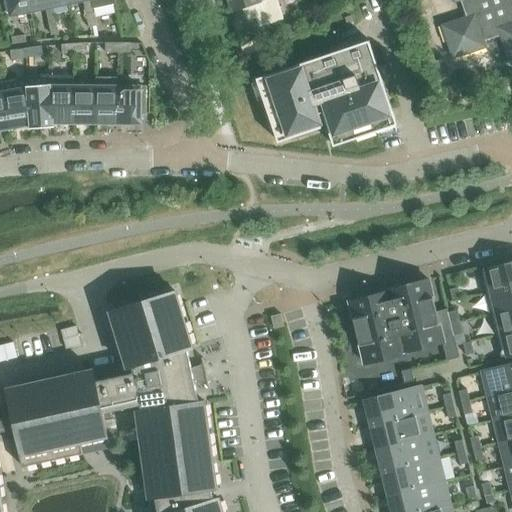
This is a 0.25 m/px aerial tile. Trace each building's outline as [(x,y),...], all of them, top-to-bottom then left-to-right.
[(7,0),(11,16),(30,12),(27,0),(7,0)] [(27,0),(30,12),(46,9),(48,22),(56,21),(53,8),(49,8),(47,0),(27,0)] [(47,0),(49,8),(53,8),(68,4),(67,0),(47,0)] [(67,0),(68,4),(83,1),(86,15),(93,13),(92,9),(90,0),(88,0),(87,0),(86,0),(67,0)] [(86,0),(87,0),(88,0),(90,0),(92,9),(116,5),(114,0),(86,0)] [(228,0),(233,12),(243,9),(249,7),(251,13),(258,16),(259,18),(262,27),(283,20),(276,0),(228,0)] [(511,0),(453,0),(454,3),(460,1),(461,4),(466,17),(441,26),(453,60),(487,48),(485,42),(499,37),(508,62),(511,60),(511,0)] [(96,26),(93,13),(86,15),(89,28),(96,26)] [(58,34),(56,21),(48,22),(51,36),(58,34)] [(302,35),(298,21),(285,25),(290,39),(302,35)] [(25,36),(12,38),(13,45),(26,43),(25,36)] [(334,147),(398,125),(369,41),(257,79),(278,143),(321,128),(317,115),(323,113),(334,147)] [(87,43),(74,44),(75,54),(87,53),(87,43)] [(105,53),(118,53),(118,43),(105,43),(105,53)] [(131,44),(118,43),(118,53),(131,53),(131,44)] [(74,44),(61,45),(62,55),(73,54),(75,54),(74,44)] [(41,47),(23,49),(24,59),(42,56),(41,47)] [(12,61),(24,59),(23,49),(10,51),(12,61)] [(444,60),(427,66),(433,84),(450,79),(444,60)] [(26,80),(27,89),(31,125),(30,125),(30,130),(54,128),(53,123),(52,123),(50,87),(49,77),(49,76),(25,78),(26,80)] [(75,77),(49,77),(50,87),(52,123),(53,123),(74,123),(74,125),(74,88),(75,77)] [(117,125),(118,88),(118,78),(96,78),(96,88),(96,123),(117,124),(117,125)] [(10,128),(30,125),(31,125),(27,89),(26,80),(2,83),(10,130),(11,130),(10,128)] [(9,130),(10,130),(2,83),(0,83),(0,130),(9,129),(9,130)] [(75,123),(96,123),(96,88),(74,88),(74,125),(75,124),(75,123)] [(145,88),(118,88),(117,125),(118,125),(118,124),(140,124),(140,114),(145,114),(145,88)] [(511,264),(480,272),(485,294),(511,287),(511,264)] [(456,276),(449,277),(450,285),(458,283),(456,276)] [(406,354),(404,348),(442,339),(436,312),(429,280),(387,291),(388,293),(349,302),(364,364),(406,354)] [(511,287),(485,294),(490,315),(511,309),(511,287)] [(460,300),(457,288),(450,290),(453,302),(460,300)] [(0,511),(1,511),(0,501),(0,432),(16,429),(21,454),(20,454),(22,467),(83,454),(80,442),(108,436),(103,414),(116,411),(140,406),(141,410),(138,411),(151,499),(155,498),(158,511),(222,511),(218,498),(214,500),(211,491),(216,490),(204,401),(199,402),(195,384),(207,383),(208,389),(210,389),(203,358),(202,359),(203,365),(192,369),(188,351),(192,349),(175,292),(111,311),(129,369),(132,368),(133,374),(108,379),(96,382),(94,371),(7,391),(13,418),(0,420),(0,511)] [(511,309),(490,315),(496,336),(511,331),(511,309)] [(451,324),(460,322),(457,311),(448,313),(451,324)] [(284,327),(281,314),(271,317),(274,329),(284,327)] [(454,336),(463,334),(460,322),(451,324),(454,336)] [(76,326),(61,330),(66,350),(81,346),(76,326)] [(511,331),(496,336),(501,358),(511,354),(511,331)] [(474,354),(471,342),(463,344),(466,356),(474,354)] [(14,343),(0,346),(0,362),(18,358),(14,343)] [(489,397),(511,391),(511,365),(483,373),(489,397)] [(411,371),(411,369),(401,371),(404,384),(414,382),(411,371)] [(372,426),(426,412),(420,388),(366,402),(372,426)] [(467,390),(459,392),(462,403),(469,402),(467,390)] [(495,420),(511,415),(511,391),(489,397),(495,420)] [(454,405),(451,394),(443,396),(446,407),(454,405)] [(472,413),(469,402),(462,403),(464,415),(472,413)] [(454,405),(446,407),(449,419),(456,417),(454,405)] [(426,412),(372,426),(378,449),(432,436),(426,412)] [(501,443),(511,440),(511,415),(495,420),(501,443)] [(384,472),(438,459),(432,436),(378,449),(384,472)] [(481,448),(478,436),(470,438),(473,450),(481,448)] [(465,452),(462,440),(454,442),(457,454),(465,452)] [(506,467),(511,465),(511,440),(501,443),(506,467)] [(484,460),(481,448),(473,450),(476,462),(484,460)] [(465,452),(457,454),(460,466),(468,464),(465,452)] [(438,459),(384,472),(389,496),(443,482),(438,459)] [(393,511),(422,511),(449,505),(443,482),(389,496),(393,511)] [(492,494),(489,483),(482,485),(485,496),(492,494)] [(477,498),(474,487),(466,488),(469,500),(477,498)]
